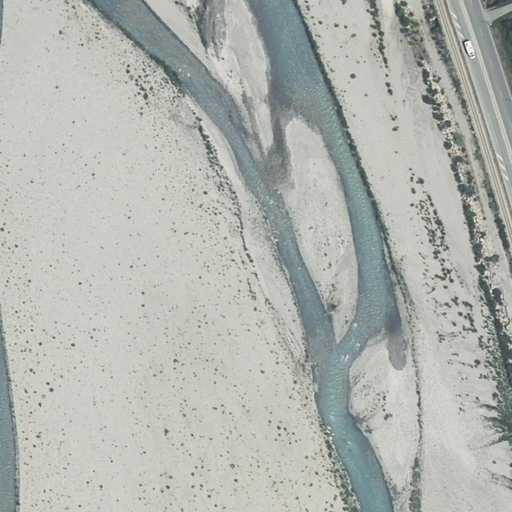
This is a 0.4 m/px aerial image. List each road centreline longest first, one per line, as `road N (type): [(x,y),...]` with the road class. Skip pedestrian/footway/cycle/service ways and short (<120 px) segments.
road 1 (track): [(424,0),(470,134),(511,301)]
road 2 (primary): [(454,0),(511,178)]
road 3 (primary): [(511,127),(470,0)]
